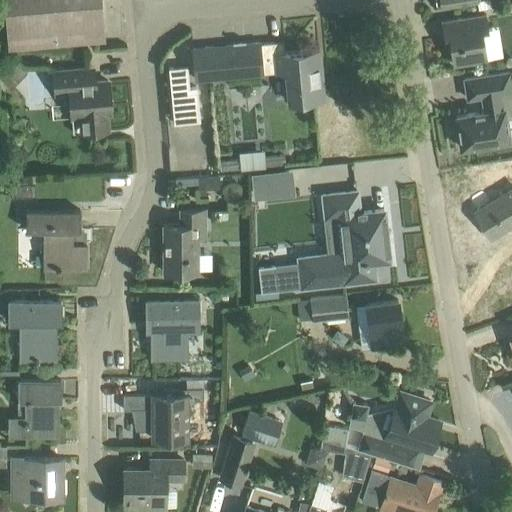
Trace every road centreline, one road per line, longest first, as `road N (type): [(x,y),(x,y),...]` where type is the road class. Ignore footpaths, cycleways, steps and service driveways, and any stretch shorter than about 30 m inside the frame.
road 1 (residential): [(93,511),(92,372),(119,262),(152,180),(143,14)]
road 2 (residential): [(467,405),(400,0)]
road 3 (unclassified): [(143,14),(284,0)]
